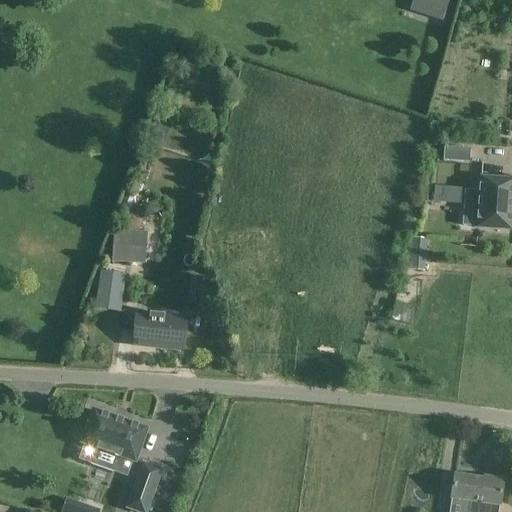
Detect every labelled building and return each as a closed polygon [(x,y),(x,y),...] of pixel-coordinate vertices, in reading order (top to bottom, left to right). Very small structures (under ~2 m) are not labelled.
[(413,0),(410,11),(442,22),(448,0),(413,0)] [(470,150),(444,148),(443,162),(469,164),(470,150)] [(346,175),(329,232),(359,241),(377,184),(346,175)] [(511,215),(511,180),(481,179),(480,193),(465,192),(464,213),(478,214),(477,228),(511,231),(511,215)] [(263,212),(251,249),(276,257),(275,260),(284,263),(285,260),(303,265),(314,229),(318,230),(327,200),(326,200),(325,202),(301,194),(292,221),(263,212)] [(147,234),(114,232),(112,262),(145,264),(147,234)] [(412,239),(403,270),(425,272),(427,240),(412,239)] [(105,301),(121,303),(124,282),(107,280),(105,301)] [(150,316),(136,314),(133,346),(183,352),(187,320),(165,317),(165,316),(150,314),(150,316)] [(135,463),(146,430),(93,411),(82,444),(97,449),(91,464),(115,472),(120,457),(135,463)] [(143,464),(127,509),(134,511),(146,511),(162,471),(143,464)] [(484,481),(454,476),(451,499),(449,511),(498,511),(503,481),(484,478),(484,481)]
